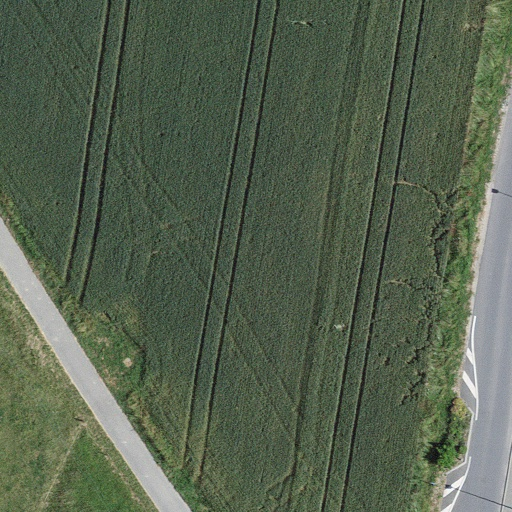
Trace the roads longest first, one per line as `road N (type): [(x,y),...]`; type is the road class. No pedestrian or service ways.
road 1 (residential): [(178,511),(0,238)]
road 2 (tertiary): [(511,209),(495,321),(498,389),(477,511)]
